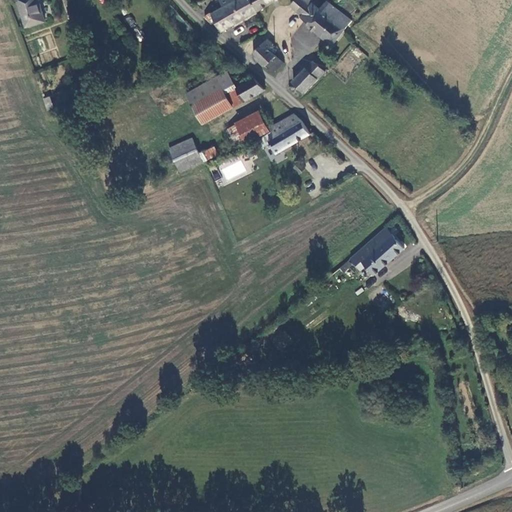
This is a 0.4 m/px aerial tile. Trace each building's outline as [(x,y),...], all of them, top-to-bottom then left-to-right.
[(42,0),(21,0),(30,25),(49,18),(42,0)] [(224,30),(259,9),(253,0),(222,0),(220,2),(224,9),(210,17),(216,22),(218,21),(224,30)] [(253,0),(259,9),(270,2),(269,0),(253,0)] [(293,0),(291,3),(300,13),(313,0),(293,0)] [(311,24),(332,43),(349,26),(356,19),(335,0),(329,0),(324,7),(316,0),(313,0),(300,13),(311,24)] [(274,37),(258,55),(270,67),(281,55),(276,50),(281,44),(274,37)] [(208,57),(213,63),(220,55),(215,50),(208,57)] [(283,53),(281,55),(270,67),(276,73),(289,59),(283,53)] [(327,72),(315,60),(296,79),(308,91),(327,72)] [(265,91),(255,80),(240,88),(238,82),(230,86),(225,76),(183,95),(189,109),(220,94),(225,104),(237,98),(240,104),(265,91)] [(197,125),(240,104),(237,98),(225,104),(220,94),(189,109),(197,125)] [(43,98),(48,110),(54,107),(50,95),(43,98)] [(263,109),(240,120),(251,140),(273,130),(263,109)] [(312,136),(306,123),(297,114),(273,126),(278,136),(273,138),(280,152),(312,136)] [(241,145),(251,140),(240,120),(231,125),(241,145)] [(168,157),(185,175),(216,147),(210,141),(199,152),(187,139),(168,157)] [(307,162),(299,166),(305,175),(312,171),(307,162)] [(368,262),(381,275),(410,246),(390,226),(377,240),(384,247),(368,262)] [(355,261),(346,269),(357,279),(365,271),(355,261)] [(500,333),(491,336),(497,350),(505,347),(500,333)]
